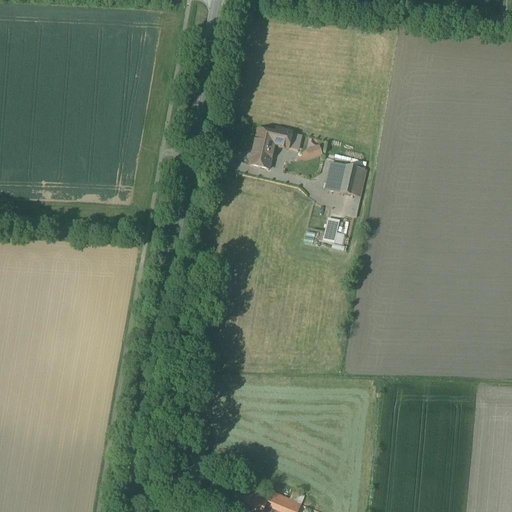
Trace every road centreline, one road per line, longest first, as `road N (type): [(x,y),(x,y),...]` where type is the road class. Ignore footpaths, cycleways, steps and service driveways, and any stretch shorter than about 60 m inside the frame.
road 1 (tertiary): [(217,0),(126,511)]
road 2 (unclassified): [(238,0),(511,23)]
